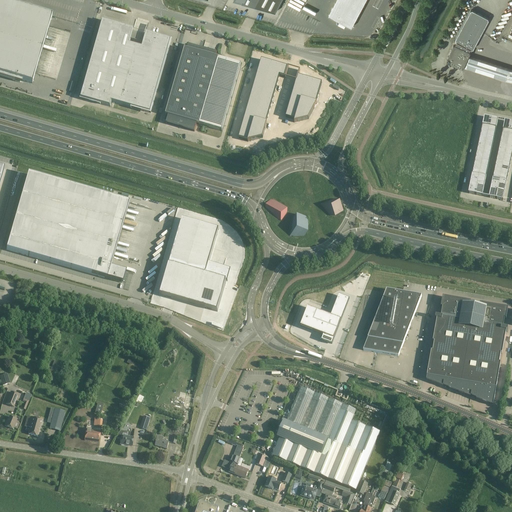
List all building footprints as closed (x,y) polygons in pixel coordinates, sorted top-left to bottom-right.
[(0,0),(0,76),(22,83),(23,81),(32,84),(52,16),(19,6),(20,1),(18,0),(17,0),(0,0)] [(236,0),(244,2),(243,3),(275,12),(281,0),(236,0)] [(336,0),(329,15),(351,27),(365,0),(336,0)] [(449,61),(450,62),(462,68),(464,67),(468,58),(470,53),(469,52),(469,51),(472,50),(471,49),(473,49),(489,20),(470,10),(455,39),(456,41),(454,41),(455,44),(453,45),(448,57),(448,59),(447,59),(448,61),(449,61)] [(134,30),(133,30),(103,21),(81,99),(110,107),(112,102),(121,105),(138,47),(129,45),(134,30)] [(171,40),(146,33),(142,49),(138,47),(121,105),(151,113),(171,40)] [(185,49),(166,115),(169,116),(166,124),(194,132),(196,124),(199,125),(222,132),(241,65),(218,59),(215,58),(217,53),(189,45),(187,50),(185,49)] [(511,72),(509,72),(468,58),(464,67),(506,81),(511,82),(511,72)] [(261,60),(239,138),(248,141),(248,142),(263,138),(267,123),(266,123),(280,76),(285,77),(285,78),(289,67),(288,67),(261,60)] [(295,86),(286,118),(295,120),(294,123),(308,119),(317,103),(316,103),(322,83),(299,76),(300,70),(299,70),(295,86)] [(472,175),(468,194),(482,196),(486,178),(496,129),(498,120),(484,117),(482,126),(472,175)] [(493,179),(489,198),(503,201),(507,182),(511,155),(511,122),(505,121),(503,130),(493,179)] [(129,203),(28,174),(6,250),(107,279),(122,283),(123,284),(126,272),(125,272),(110,268),(113,257),(129,203)] [(339,198),(323,204),(329,218),(345,212),(339,198)] [(271,199),(266,205),(265,207),(280,220),(282,221),(284,216),(286,214),(288,208),(281,205),(277,201),(271,199)] [(309,235),(308,216),(291,216),(292,236),(309,235)] [(182,219),(160,296),(218,312),(226,281),(227,282),(228,280),(227,280),(230,270),(223,268),(209,264),(219,229),(205,225),(204,226),(183,220),(184,219),(182,219)] [(403,291),(397,290),(396,292),(387,290),(386,290),(368,338),(368,339),(363,351),(398,357),(422,296),(403,293),(403,291)] [(339,296),(337,301),(348,305),(350,300),(339,296)] [(426,380),(426,381),(443,387),(448,389),(471,398),(471,397),(476,399),(476,400),(493,406),(496,389),(500,363),(499,363),(501,354),(502,354),(506,332),(507,332),(508,329),(503,328),(505,319),(506,319),(508,309),(480,304),(479,309),(470,307),(471,302),(443,297),(441,308),(442,308),(441,317),(436,317),(435,320),(437,320),(433,342),(434,342),(433,352),(431,351),(431,353),(427,377),(426,380)] [(337,301),(335,307),(345,311),(348,305),(337,301)] [(335,307),(333,312),(343,316),(345,311),(335,307)] [(308,308),(306,313),(315,316),(317,312),(317,311),(308,308)] [(317,312),(315,316),(314,321),(318,323),(321,324),(324,314),(317,312)] [(333,312),(331,317),(341,321),(343,316),(333,312)] [(306,313),(304,317),(309,319),(314,321),(315,316),(306,313)] [(324,314),(321,324),(323,325),(328,326),(330,322),(331,317),(324,314)] [(304,317),(300,327),(305,329),(309,319),(304,317)] [(331,317),(330,322),(339,325),(340,326),(341,321),(331,317)] [(305,329),(310,331),(314,321),(309,319),(305,329)] [(314,321),(310,331),(315,332),(318,323),(314,321)] [(330,322),(328,326),(337,330),(338,330),(340,326),(339,325),(330,322)] [(318,323),(315,332),(319,334),(323,325),(321,324),(318,323)] [(323,325),(319,334),(324,336),(326,331),(328,326),(323,325)] [(328,326),(326,331),(336,335),(338,330),(337,330),(328,326)] [(326,331),(324,336),(334,340),(336,335),(326,331)] [(324,336),(322,341),(332,345),(334,340),(324,336)] [(64,365),(54,361),(48,377),(58,382),(63,384),(65,378),(60,376),(64,365)] [(11,383),(7,373),(0,375),(0,377),(3,386),(11,383)] [(356,412),(300,389),(286,423),(285,422),(281,430),(279,437),(280,438),(273,456),(356,490),(373,450),(380,434),(352,422),(356,412)] [(18,395),(11,392),(6,404),(14,407),(18,395)] [(98,404),(95,414),(101,415),(103,406),(98,404)] [(65,412),(55,409),(49,429),(60,431),(65,412)] [(42,421),(28,416),(25,426),(30,428),(29,434),(38,437),(42,421)] [(144,416),(140,429),(147,431),(150,419),(144,416)] [(17,420),(10,417),(7,422),(5,426),(13,430),(17,420)] [(100,432),(86,430),(85,441),(99,443),(100,432)] [(117,436),(116,439),(121,440),(120,445),(132,446),(133,438),(126,437),(127,432),(120,431),(117,436)] [(163,437),(158,436),(155,446),(167,449),(169,442),(162,441),(163,437)] [(236,466),(237,466),(237,465),(238,465),(240,460),(240,459),(240,458),(241,455),(244,449),(237,446),(235,453),(234,457),(233,457),(230,464),(229,464),(227,465),(226,467),(227,469),(230,470),(229,472),(233,474),(236,466)] [(259,455),(256,464),(263,467),(266,458),(265,458),(263,457),(264,455),(264,454),(261,453),(260,456),(259,455)] [(404,456),(401,455),(400,456),(398,456),(397,457),(396,457),(394,462),(398,463),(397,467),(400,468),(401,464),(398,463),(401,457),(403,458),(404,456)] [(236,466),(233,474),(245,479),(248,471),(237,466),(236,466)] [(291,475),(286,473),(282,481),(288,484),(291,475)] [(277,481),(269,478),(265,487),(273,490),(273,489),(279,491),(281,484),(276,482),(277,481)] [(368,484),(361,482),(357,493),(364,495),(368,484)] [(336,488),(325,484),(321,494),(326,495),(323,503),(340,509),(342,502),(336,500),(337,498),(333,496),(336,488)] [(391,489),(383,486),(381,491),(379,497),(384,500),(387,493),(389,494),(391,489)] [(310,488),(306,487),(305,488),(304,487),(303,490),(302,489),(301,494),(302,494),(301,496),(314,500),(317,492),(310,489),(310,488)] [(401,492),(392,488),(386,503),(395,506),(401,492)] [(344,491),(342,496),(347,498),(346,502),(351,504),(354,495),(349,493),(344,491)] [(361,511),(366,511),(373,496),(373,495),(367,493),(364,502),(365,502),(364,506),(365,506),(364,511),(362,510),(361,511)] [(373,496),(366,511),(370,511),(376,497),(373,496)] [(217,511),(219,509),(204,503),(201,503),(198,506),(196,511),(217,511)]
